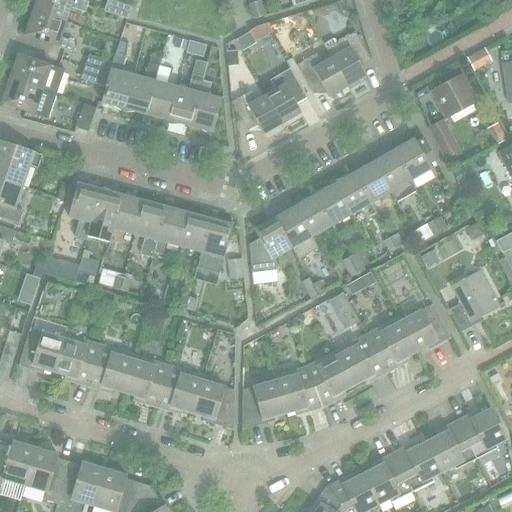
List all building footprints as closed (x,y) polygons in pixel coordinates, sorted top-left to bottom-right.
[(81,0),(36,0),(33,11),(66,22),(71,7),(84,12),(88,2),(81,0)] [(127,19),(131,7),(111,0),(107,0),(103,11),(127,19)] [(260,0),(249,3),(253,19),(265,15),(260,0)] [(66,22),(33,11),(24,35),(71,51),(74,42),(61,37),(66,22)] [(249,30),(255,41),(272,31),(267,23),(256,27),(249,30)] [(322,43),(331,58),(347,86),(366,76),(361,66),(371,61),(355,31),(335,43),(332,38),(322,43)] [(508,102),(511,101),(511,50),(500,52),(508,102)] [(347,86),(331,58),(322,63),(316,53),(296,65),(313,94),(323,88),(328,97),(347,86)] [(18,54),(9,79),(56,94),(64,70),(18,54)] [(105,87),(101,102),(124,108),(132,75),(121,72),(125,57),(115,54),(112,62),(110,67),(108,75),(105,87)] [(89,55),(84,66),(108,75),(110,67),(112,62),(89,55)] [(132,75),(124,108),(146,114),(154,81),(159,66),(148,63),(144,78),(132,75)] [(84,66),(80,78),(105,87),(108,75),(84,66)] [(275,90),(266,95),(282,123),(301,113),(296,104),(306,98),(289,69),(270,80),(275,90)] [(177,87),(168,120),(190,126),(199,93),(202,80),(203,78),(192,75),(188,90),(177,87)] [(447,118),(475,103),(460,75),(431,90),(447,118)] [(56,94),(9,79),(1,103),(47,119),(56,94)] [(202,80),(190,126),(212,132),(221,99),(207,95),(211,83),(202,80)] [(154,81),(146,114),(168,120),(177,87),(154,81)] [(282,123),(266,95),(257,100),(251,90),(231,102),(248,131),(258,125),(263,134),(282,123)] [(87,132),(96,108),(83,104),(75,127),(87,132)] [(443,121),(428,128),(444,158),(459,151),(443,121)] [(497,123),(486,129),(494,145),(506,139),(497,123)] [(414,139),(393,150),(410,180),(431,168),(438,165),(424,138),(416,142),(414,139)] [(0,178),(22,186),(29,165),(37,168),(42,155),(0,140),(0,141),(0,178)] [(511,143),(498,151),(511,177),(511,191),(511,192),(510,196),(511,200),(511,143)] [(393,150),(374,162),(390,191),(396,202),(416,191),(410,180),(393,150)] [(374,162),(354,173),(371,203),(390,191),(374,162)] [(354,173),(334,184),(351,214),(371,203),(354,173)] [(22,186),(0,178),(0,217),(18,224),(23,210),(15,207),(22,186)] [(77,183),(68,216),(79,219),(74,236),(86,240),(87,236),(99,189),(77,183)] [(334,184),(314,196),(331,225),(351,214),(334,184)] [(99,189),(87,236),(109,242),(113,228),(121,195),(99,189)] [(121,195),(113,228),(135,234),(143,201),(121,195)] [(314,196),(294,207),(311,236),(331,225),(314,196)] [(143,201),(135,234),(146,237),(141,254),(152,257),(153,252),(165,207),(143,201)] [(165,207),(153,252),(162,255),(165,242),(179,246),(187,213),(165,207)] [(274,218),(291,248),(297,258),(317,247),(311,236),(294,207),(274,218)] [(187,213),(179,246),(201,252),(210,219),(187,213)] [(441,216),(433,221),(439,231),(447,227),(441,216)] [(254,230),(259,238),(249,244),(252,271),(275,269),(274,257),(291,248),(274,218),(254,230)] [(210,219),(201,252),(197,267),(219,273),(232,225),(210,219)] [(433,221),(426,225),(432,235),(439,231),(433,221)] [(0,250),(3,242),(11,245),(15,231),(0,225),(0,250)] [(511,232),(495,241),(502,253),(511,247),(511,232)] [(397,234),(390,237),(395,248),(400,245),(402,244),(397,234)] [(390,237),(382,241),(388,252),(395,248),(390,237)] [(356,254),(349,257),(357,273),(364,269),(356,254)] [(349,257),(342,261),(350,277),(357,273),(349,257)] [(229,281),(243,279),(241,259),(227,261),(229,281)] [(471,321),(499,306),(480,270),(478,272),(469,269),(466,278),(451,286),(460,303),(449,309),(461,332),(474,325),(471,321)] [(114,275),(111,287),(119,289),(122,278),(114,275)] [(122,278),(119,289),(126,292),(130,280),(122,278)] [(317,295),(311,285),(309,279),(301,283),(310,299),(317,295)] [(324,291),(318,281),(311,285),(317,295),(324,291)] [(180,295),(177,306),(184,308),(188,297),(180,295)] [(188,297),(184,308),(191,311),(192,311),(195,299),(188,297)] [(432,304),(401,321),(400,321),(416,351),(427,346),(429,350),(451,338),(432,304)] [(399,317),(366,335),(387,372),(408,361),(406,357),(416,351),(400,321),(401,321),(399,317)] [(43,368),(54,372),(64,339),(63,339),(29,328),(18,365),(42,372),(43,368)] [(9,331),(5,342),(17,346),(21,334),(9,331)] [(64,339),(54,372),(65,375),(64,379),(87,386),(100,345),(65,335),(63,339),(64,339)] [(366,335),(335,352),(353,385),(363,380),(365,384),(387,372),(366,335)] [(5,342),(0,359),(0,380),(6,383),(17,346),(5,342)] [(100,345),(87,386),(111,393),(112,389),(123,392),(134,355),(100,345)] [(335,352),(306,367),(322,407),(345,395),(343,391),(353,385),(335,352)] [(134,355),(123,392),(134,396),(133,400),(156,407),(168,366),(134,355)] [(168,366),(156,407),(180,414),(181,410),(193,413),(202,381),(204,376),(168,366)] [(273,377),(274,381),(275,381),(284,413),(296,410),(297,414),(322,407),(306,367),(273,377)] [(202,381),(193,413),(203,416),(202,420),(233,430),(234,390),(202,381)] [(275,381),(274,381),(242,390),(241,430),(274,421),(273,416),(284,413),(275,381)] [(478,410),(457,421),(476,459),(497,448),(495,444),(507,439),(491,408),(480,414),(478,410)] [(437,436),(427,441),(442,472),(453,466),(455,470),(476,459),(457,421),(435,432),(437,436)] [(2,479),(24,485),(35,446),(23,443),(23,445),(12,441),(12,444),(0,440),(0,486),(0,487),(2,479)] [(414,443),(393,454),(412,492),(433,481),(431,477),(442,472),(427,441),(416,447),(414,443)] [(35,446),(24,485),(45,491),(43,499),(56,503),(69,461),(57,458),(57,455),(47,452),(48,450),(35,446)] [(373,469),(362,474),(378,504),(389,499),(391,503),(412,492),(393,454),(371,465),(373,469)] [(69,461),(56,503),(69,507),(71,499),(93,506),(104,467),(92,463),(92,465),(81,462),(81,465),(69,461)] [(104,467),(93,506),(114,511),(127,511),(149,486),(125,479),(126,476),(116,473),(117,471),(104,467)] [(350,475),(326,488),(347,511),(368,511),(367,510),(378,504),(362,474),(352,479),(350,475)] [(149,486),(127,511),(167,511),(164,505),(161,507),(149,486)] [(312,511),(347,511),(326,488),(311,511),(312,511)]
